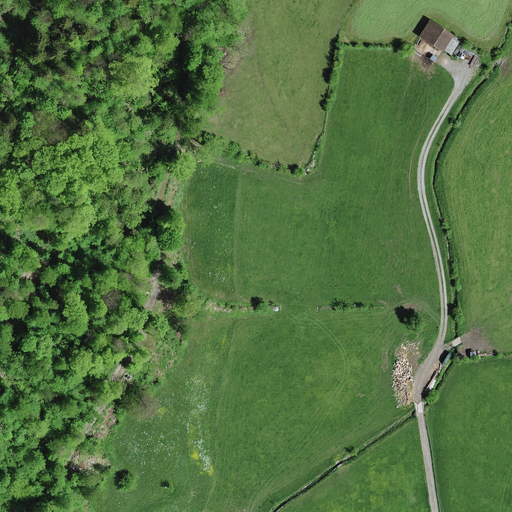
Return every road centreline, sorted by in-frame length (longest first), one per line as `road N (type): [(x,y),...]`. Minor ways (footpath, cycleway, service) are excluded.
road 1 (track): [(462,77),(420,160),(423,209),(442,275),(443,334),(420,383),(435,511)]
road 2 (track): [(230,511),(349,437),(404,384),(420,383)]
